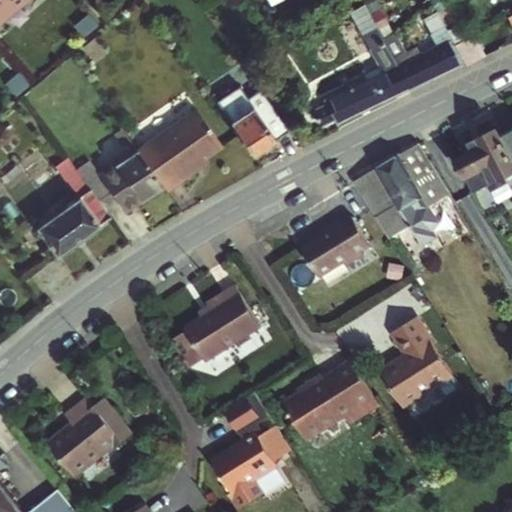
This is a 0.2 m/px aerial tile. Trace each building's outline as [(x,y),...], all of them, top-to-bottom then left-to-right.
[(331,126),(404,90),(392,67),(379,40),(375,33),(359,0),(356,0),(342,10),(359,45),(374,76),(350,89),(308,110),(317,129),(329,122),(331,126)] [(404,90),(459,63),(454,55),(448,47),(438,29),(425,35),(427,39),(422,42),(424,47),(410,54),(393,19),(375,33),(379,40),(392,67),(404,90)] [(448,47),(454,55),(459,63),(461,67),(478,57),(466,37),(448,47)] [(260,101),(241,73),(234,78),(254,106),(260,101)] [(219,88),(207,97),(248,158),(283,133),(268,112),(256,120),(248,110),(239,116),(219,88)] [(191,110),(132,152),(157,187),(162,192),(187,174),(197,167),(193,161),(216,145),(191,110)] [(467,144),(471,151),(455,161),(474,193),(511,169),(511,162),(491,129),(467,144)] [(141,198),(157,187),(132,152),(125,157),(113,140),(101,149),(113,166),(97,177),(85,159),(69,170),(82,187),(94,202),(109,192),(122,211),(141,198)] [(413,147),(349,186),(385,243),(405,230),(419,251),(433,242),(408,205),(415,199),(412,195),(418,191),(424,202),(439,192),(413,147)] [(69,170),(60,157),(47,166),(70,198),(31,227),(52,256),(105,218),(94,202),(82,187),(69,170)] [(325,229),(328,234),(295,256),(312,283),(335,269),(338,272),(353,263),(351,259),(367,249),(349,222),(337,229),(334,224),(325,229)] [(200,317),(205,324),(179,340),(182,343),(166,354),(185,380),(199,369),(202,373),(254,337),(227,298),(217,306),(200,317)] [(394,370),(377,381),(399,416),(426,399),(428,401),(450,387),(413,327),(389,342),(403,364),(394,370)] [(338,393),(354,383),(348,375),(333,384),(338,393)] [(374,416),(354,383),(338,393),(333,384),(321,392),(318,388),(312,391),(304,396),(307,401),(281,417),(304,453),(342,429),(346,436),(361,427),(360,425),(374,416)] [(232,405),(250,437),(274,423),(255,391),(232,405)] [(74,473),(113,443),(123,436),(126,441),(136,433),(107,395),(96,403),(89,395),(67,412),(75,421),(48,441),(74,473)] [(117,448),(126,441),(123,436),(113,443),(117,448)] [(271,474),(290,463),(275,439),(257,450),(254,445),(228,460),(209,472),(223,495),(219,497),(227,511),(250,511),(260,506),(253,496),(276,482),(273,476),(271,474)] [(23,511),(0,479),(0,511),(68,511),(62,503),(50,511),(23,511)]
